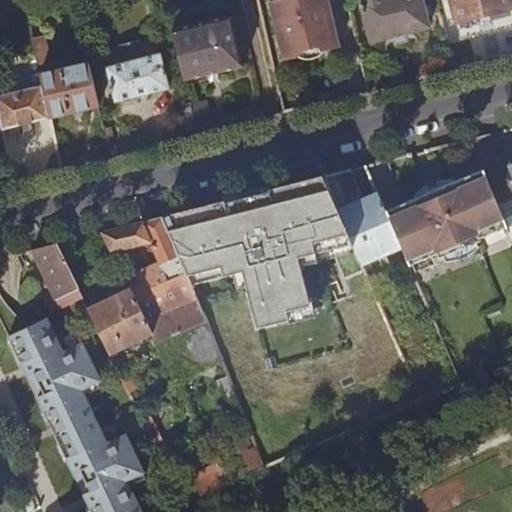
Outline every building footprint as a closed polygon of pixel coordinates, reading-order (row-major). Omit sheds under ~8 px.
[(273,0),(269,1),(284,60),(299,56),(304,51),(319,48),(326,50),(342,46),(330,0),(273,0)] [(352,13),(357,36),(371,32),(373,42),(431,28),(424,0),(363,0),(365,10),(352,13)] [(454,0),(460,21),(511,7),(509,0),(454,0)] [(175,30),(186,79),(244,65),(232,16),(175,30)] [(34,35),(41,64),(50,63),(43,33),(34,35)] [(458,41),(448,43),(454,70),(464,68),(458,41)] [(304,51),(299,56),(301,58),(304,59),(306,59),(309,59),(313,59),(317,58),(320,57),(321,55),(324,53),(325,52),(326,50),(319,48),(304,51)] [(161,54),(108,68),(116,102),(170,88),(161,54)] [(89,64),(43,74),(45,85),(52,118),(99,106),(89,64)] [(376,71),(366,74),(371,91),(380,89),(376,71)] [(5,130),(52,118),(45,85),(0,95),(0,104),(1,109),(5,130)] [(207,98),(191,102),(199,134),(214,130),(207,98)] [(183,138),(199,134),(191,102),(175,107),(183,138)] [(0,184),(15,180),(5,130),(1,109),(0,109),(0,184)] [(471,140),(482,168),(497,161),(487,136),(471,140)] [(511,164),(486,176),(508,227),(511,237),(511,164)] [(365,167),(350,171),(358,187),(373,184),(365,167)] [(386,213),(403,250),(410,267),(438,256),(438,257),(482,240),(481,238),(508,227),(486,176),(485,173),(445,189),(449,200),(440,205),(441,206),(433,209),(428,196),(386,213)] [(322,176),(164,219),(191,285),(231,275),(236,289),(243,288),(255,332),(317,318),(314,312),(322,310),(310,265),(358,253),(350,235),(339,212),(335,203),(322,176)] [(360,193),(335,203),(339,212),(378,195),(373,184),(358,187),(360,193)] [(428,196),(433,209),(441,206),(440,205),(449,200),(445,189),(428,196)] [(339,212),(350,235),(358,253),(364,266),(403,250),(386,213),(378,195),(339,212)] [(154,334),(168,363),(204,348),(211,365),(223,360),(207,322),(198,300),(191,285),(164,219),(103,234),(113,254),(154,244),(162,264),(127,281),(131,290),(154,334)] [(62,307),(63,309),(63,310),(78,302),(84,299),(57,246),(34,251),(62,307)] [(131,290),(90,310),(113,356),(154,334),(131,290)] [(48,319),(10,338),(20,358),(29,376),(53,426),(57,433),(88,496),(95,511),(144,511),(129,482),(146,473),(128,435),(109,444),(83,391),(102,382),(83,344),(65,353),(48,319)] [(124,378),(132,394),(139,390),(131,375),(124,378)] [(214,454),(229,484),(267,468),(254,437),(214,454)] [(180,490),(186,503),(205,495),(199,482),(180,490)]
